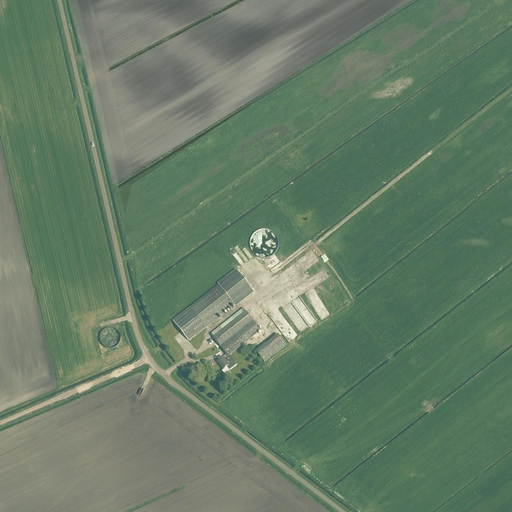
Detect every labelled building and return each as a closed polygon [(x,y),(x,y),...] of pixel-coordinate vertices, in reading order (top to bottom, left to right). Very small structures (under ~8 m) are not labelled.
[(266,249),(274,238),(265,232),(264,234),(261,233),(258,238),(256,241),(257,241),(254,245),(253,244),(250,249),(264,258),(268,251),(266,249)] [(219,286),(190,308),(173,321),(189,342),(235,306),(236,307),(254,293),(236,270),(218,284),(219,286)] [(245,312),(243,314),(241,311),(211,335),(226,355),(216,362),(223,371),(229,366),(225,361),(229,358),(228,357),(260,331),(245,312)] [(286,317),(277,322),(288,342),(297,337),(286,317)] [(278,335),(256,352),(265,363),(287,345),(278,335)]
